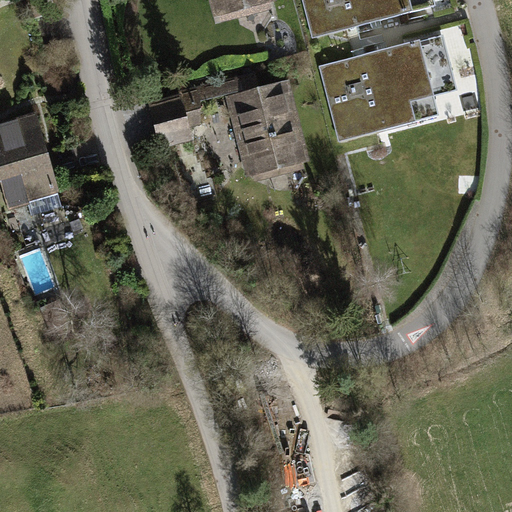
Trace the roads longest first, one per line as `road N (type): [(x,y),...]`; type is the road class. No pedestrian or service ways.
road 1 (residential): [(480,0),(503,97),(504,155),(494,211),(471,267),(453,303),(424,333),(347,358),(308,350),(272,336),(137,225)]
road 2 (residential): [(137,225),(220,511)]
road 3 (residential): [(80,0),(137,225)]
road 4 (track): [(308,350),(303,396),(332,511)]
